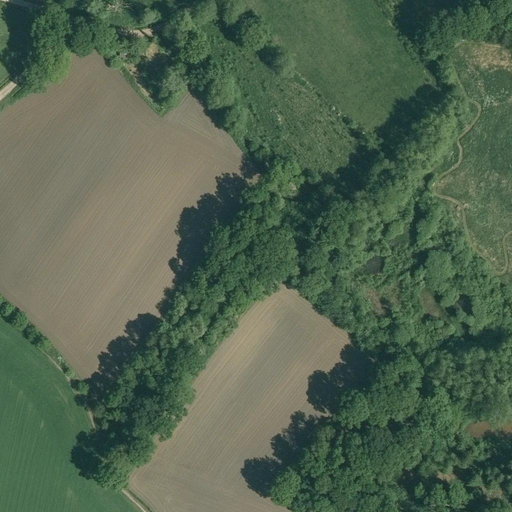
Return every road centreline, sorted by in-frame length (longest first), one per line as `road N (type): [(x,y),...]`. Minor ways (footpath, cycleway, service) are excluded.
road 1 (track): [(144,511),(108,475),(74,384),(0,311)]
road 2 (track): [(79,23),(153,31),(203,0)]
